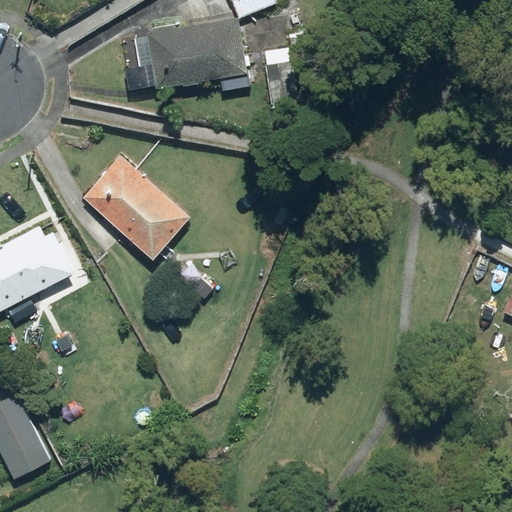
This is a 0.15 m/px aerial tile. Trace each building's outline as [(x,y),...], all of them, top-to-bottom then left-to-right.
[(278,0),(239,0),(246,14),(278,0)] [(242,12),(151,27),(161,84),(251,70),(242,12)] [(298,39),(298,47),(269,46),(268,60),(297,60),(310,61),(310,39),(298,39)] [(193,211),(125,152),(93,188),(161,247),(193,211)] [(43,221),(0,243),(0,307),(78,266),(57,228),(48,232),(43,221)] [(223,282),(205,269),(190,290),(209,303),(223,282)] [(57,457),(20,390),(0,401),(0,445),(18,478),(57,457)]
